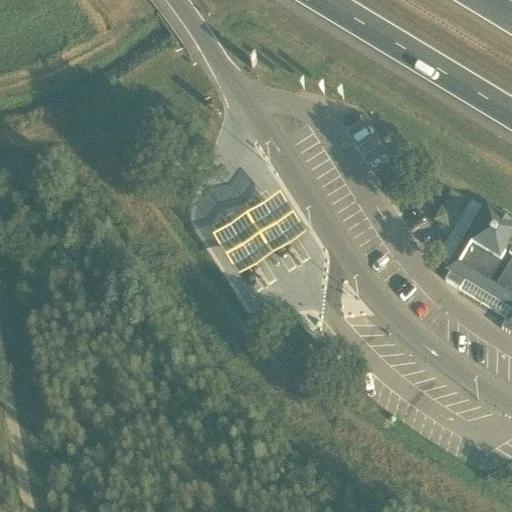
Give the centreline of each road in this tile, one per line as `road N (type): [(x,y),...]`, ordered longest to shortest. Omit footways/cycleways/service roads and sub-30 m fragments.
road 1 (motorway): [(323,0),(511,113)]
road 2 (unclassified): [(27,511),(0,360)]
